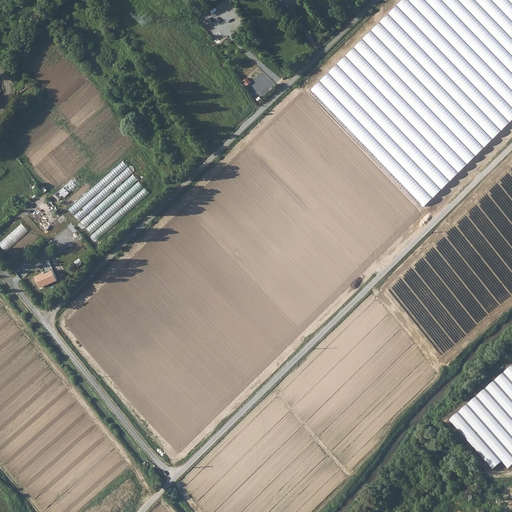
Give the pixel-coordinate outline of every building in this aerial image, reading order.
[(511,0),(402,0),(311,88),(425,205),(511,121),(511,0)] [(250,83),(246,78),(241,82),(246,87),(250,83)] [(151,194),(124,162),(68,209),(95,241),(151,194)] [(85,183),(64,202),(69,207),(89,188),(85,183)] [(28,232),(21,224),(0,242),(0,245),(6,252),(28,232)] [(40,288),(57,281),(53,270),(44,274),(44,273),(35,277),(40,288)] [(511,366),(451,420),(494,469),(503,462),(509,469),(511,466),(511,366)]
